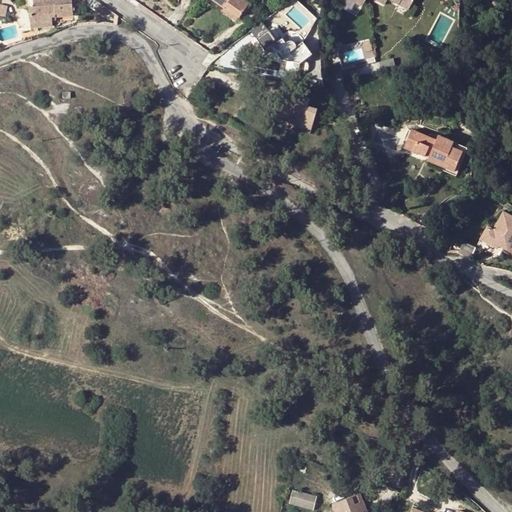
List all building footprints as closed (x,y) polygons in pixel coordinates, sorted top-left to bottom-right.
[(22,0),(23,9),(29,8),(33,8),(32,0),(22,0)] [(32,0),(33,8),(29,8),(30,22),(51,21),(51,18),(73,17),(71,0),(32,0)] [(210,0),(223,8),(225,6),(240,16),(250,2),(247,0),(210,0)] [(389,0),(408,10),(413,0),(351,0),(363,6),(366,0),(376,0),(385,5),(387,0),(389,0)] [(240,16),(225,6),(223,8),(221,10),(237,20),(240,16)] [(256,40),(267,31),(261,24),(250,32),(256,40)] [(277,43),(267,31),(256,40),(266,52),(276,54),(282,61),(287,61),(300,63),(310,55),(302,44),(294,49),(294,48),(294,46),(294,45),(293,44),(292,43),(291,42),(289,42),(288,42),(287,43),(286,44),(282,40),(277,43)] [(455,43),(450,48),(451,54),(459,52),(459,43),(455,43)] [(300,63),(287,61),(286,70),(299,72),(300,63)] [(287,123),(288,119),(312,127),(317,111),(307,107),(309,100),(294,96),(294,95),(279,90),(273,107),(278,108),(275,119),(287,123)] [(312,127),(288,119),(287,123),(311,131),(312,127)] [(429,155),(428,159),(442,164),(441,167),(453,172),(461,152),(450,148),(452,144),(437,137),(435,141),(410,131),(406,142),(416,145),(413,152),(424,157),(425,154),(429,155)] [(403,148),(413,152),(416,145),(406,142),(403,148)] [(441,167),(442,164),(428,159),(427,161),(441,167)] [(487,228),(480,241),(496,249),(497,246),(503,249),(511,253),(511,249),(511,218),(502,213),(492,231),(487,228)] [(498,259),(503,249),(497,246),(496,249),(480,241),(477,248),(498,259)] [(452,281),(449,286),(456,290),(459,285),(452,281)] [(292,489),(290,503),(315,508),(318,494),(292,489)] [(369,511),(363,495),(357,498),(362,511),(369,511)] [(362,511),(357,498),(337,505),(339,511),(362,511)]
